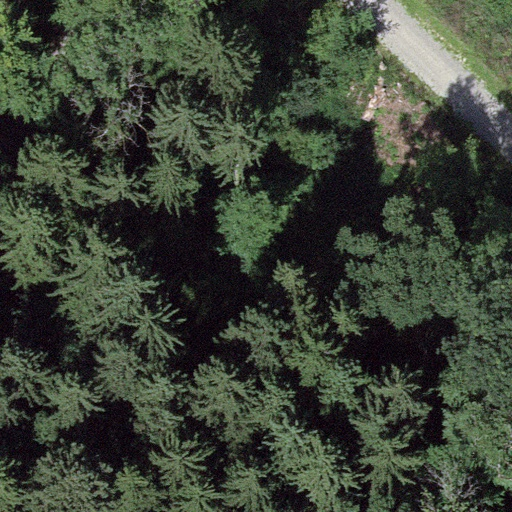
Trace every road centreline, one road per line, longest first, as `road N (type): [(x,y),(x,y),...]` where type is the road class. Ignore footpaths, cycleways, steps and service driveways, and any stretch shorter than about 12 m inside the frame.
road 1 (track): [(0,160),(49,79),(116,0)]
road 2 (track): [(389,0),(511,118)]
